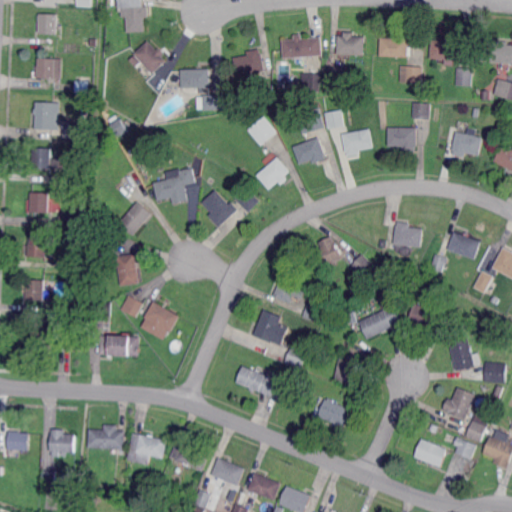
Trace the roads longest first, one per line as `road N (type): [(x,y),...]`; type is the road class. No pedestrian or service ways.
road 1 (residential): [(511,212),(458,190),(413,186),(332,202),(292,221),(245,264),(186,401)]
road 2 (residential): [(511,504),(445,507),(186,401)]
road 3 (residential): [(511,4),(415,0),(205,13)]
road 4 (residential): [(186,401),(0,385)]
